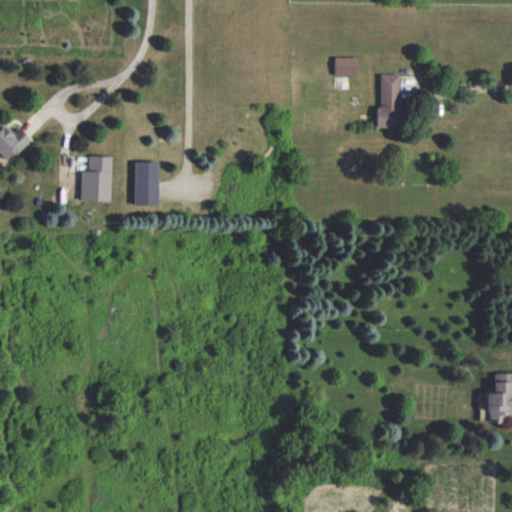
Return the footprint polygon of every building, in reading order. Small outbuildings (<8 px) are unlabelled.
[(355,56),(333,57),(334,71),(356,71),(355,56)] [(398,74),(378,74),(378,107),(375,107),(374,127),(386,127),(386,136),(397,136),(398,74)] [(17,126),(12,131),(2,121),(0,123),(0,154),(6,161),(29,138),(17,126)] [(80,170),(79,200),(109,200),(111,156),(88,155),(87,170),(80,170)] [(157,161),(133,161),(133,204),(157,204),(157,161)] [(511,397),(511,372),(492,372),(492,392),(486,392),(486,421),(503,421),(503,414),(511,414),(511,398),(511,397)]
